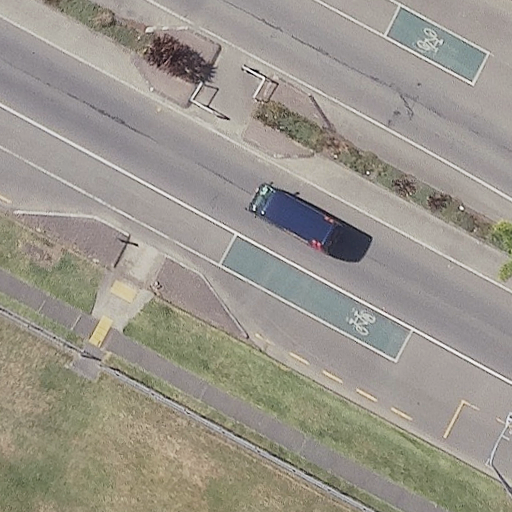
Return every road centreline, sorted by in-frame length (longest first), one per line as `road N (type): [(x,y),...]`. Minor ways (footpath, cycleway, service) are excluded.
road 1 (secondary): [(511,336),(0,57)]
road 2 (secondary): [(240,0),(511,147)]
